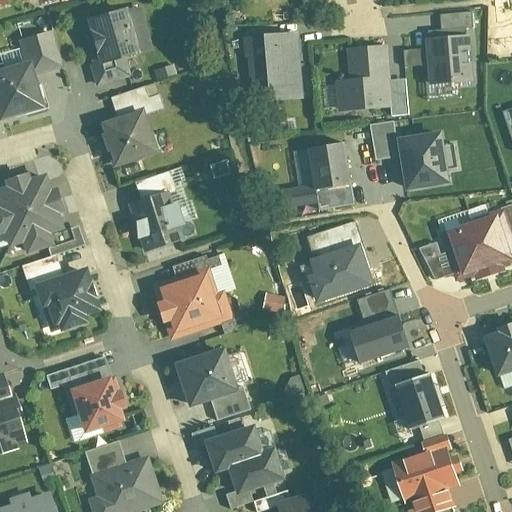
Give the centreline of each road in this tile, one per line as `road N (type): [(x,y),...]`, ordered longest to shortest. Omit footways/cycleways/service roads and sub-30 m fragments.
road 1 (residential): [(139,339),(75,137),(0,160)]
road 2 (residential): [(511,296),(462,313),(453,348),(504,511)]
road 3 (residential): [(193,511),(139,339)]
